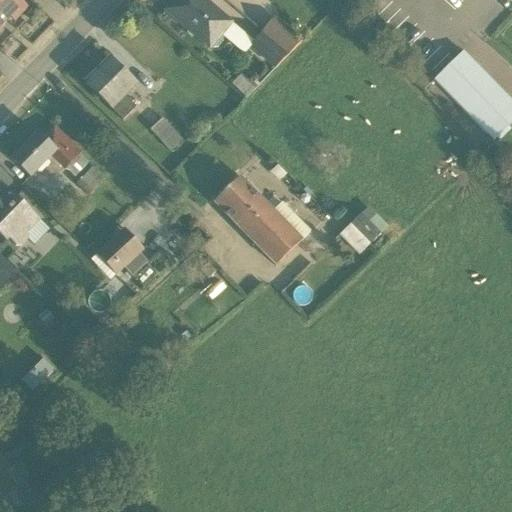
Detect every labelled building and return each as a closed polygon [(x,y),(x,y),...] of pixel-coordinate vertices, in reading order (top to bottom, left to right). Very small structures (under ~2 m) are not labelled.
[(13,25),(27,10),(16,0),(0,0),(0,32),(11,22),(13,25)] [(233,22),(205,0),(174,0),(164,13),(210,51),(221,37),(243,55),(248,48),(274,70),(287,55),(260,34),(253,42),(231,25),(233,22)] [(273,18),(260,34),(287,55),(299,40),(273,18)] [(497,147),(511,130),(511,110),(457,60),(432,86),(490,140),(497,147)] [(136,87),(109,61),(85,86),(122,122),(134,109),(124,99),(136,87)] [(256,87),(241,74),(230,86),(245,100),(256,87)] [(181,142),(161,120),(149,131),(169,153),(181,142)] [(42,142),(35,135),(11,160),(30,179),(48,160),(63,174),(66,171),(73,178),(88,162),(54,130),(42,142)] [(105,181),(93,169),(76,187),(87,199),(105,181)] [(240,179),(213,206),(274,268),(309,233),(280,204),(272,211),(240,179)] [(31,247),(48,230),(0,184),(0,237),(5,242),(8,240),(18,250),(26,241),(31,247)] [(385,230),(367,210),(338,237),(357,257),(385,230)] [(142,252),(123,231),(89,263),(108,283),(123,269),(131,278),(146,264),(138,256),(142,252)] [(0,289),(15,274),(0,259),(0,289)] [(224,289),(218,283),(205,295),(210,302),(224,289)]
